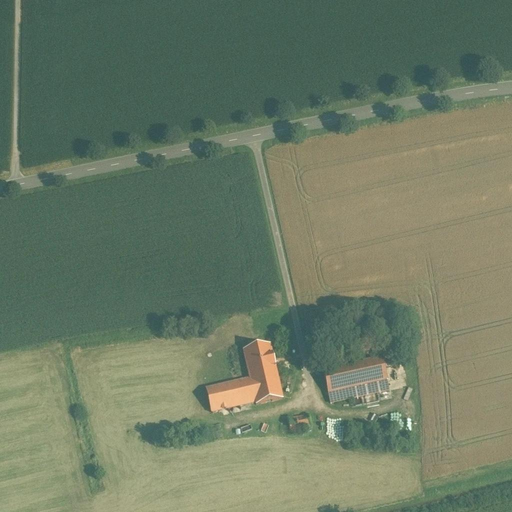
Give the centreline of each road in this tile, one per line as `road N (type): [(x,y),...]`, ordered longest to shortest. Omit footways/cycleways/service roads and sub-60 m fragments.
road 1 (tertiary): [(254,135),(511,87)]
road 2 (tertiary): [(0,188),(254,135)]
road 3 (unclassified): [(254,135),(295,317)]
road 4 (unknown): [(16,0),(22,184)]
